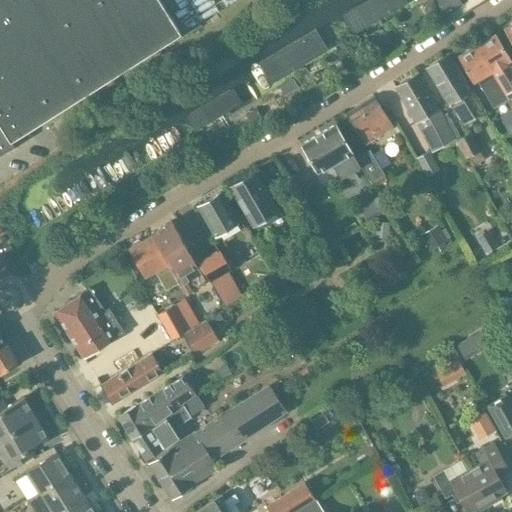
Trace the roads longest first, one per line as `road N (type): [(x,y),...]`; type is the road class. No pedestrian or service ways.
road 1 (residential): [(511,2),(9,300)]
road 2 (residential): [(141,511),(9,300)]
